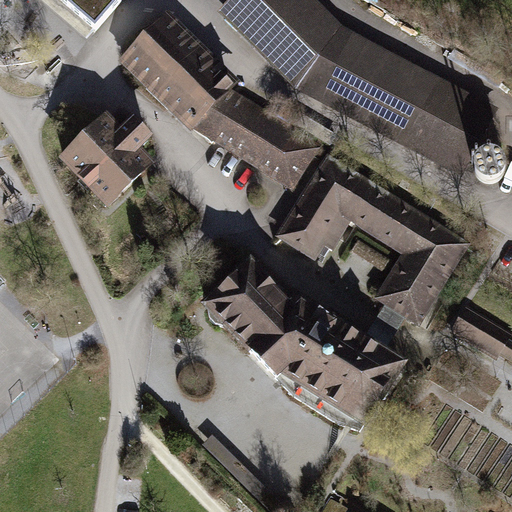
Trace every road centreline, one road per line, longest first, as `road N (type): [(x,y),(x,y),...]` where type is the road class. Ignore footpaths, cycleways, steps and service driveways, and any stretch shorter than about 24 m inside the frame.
road 1 (unclassified): [(109,511),(122,345),(34,156),(13,132)]
road 2 (unclassified): [(511,217),(323,110),(192,0)]
road 3 (unclassified): [(148,0),(104,67),(13,132)]
road 4 (unknown): [(241,204),(122,345)]
road 5 (track): [(120,422),(228,511)]
